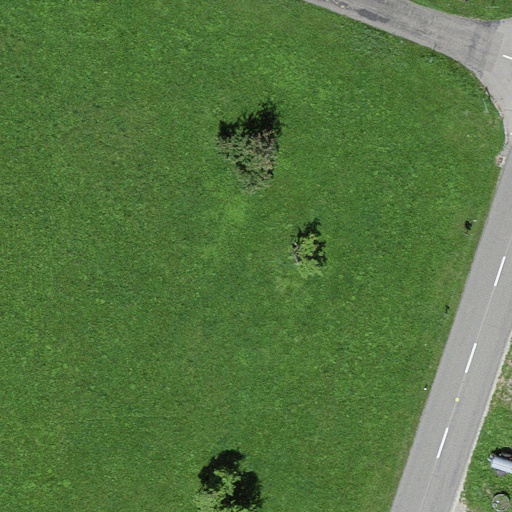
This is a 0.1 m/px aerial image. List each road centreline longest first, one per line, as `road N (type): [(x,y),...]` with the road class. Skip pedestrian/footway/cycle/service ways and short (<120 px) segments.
road 1 (tertiary): [(511,247),(422,511)]
road 2 (unclassified): [(354,0),(511,58)]
